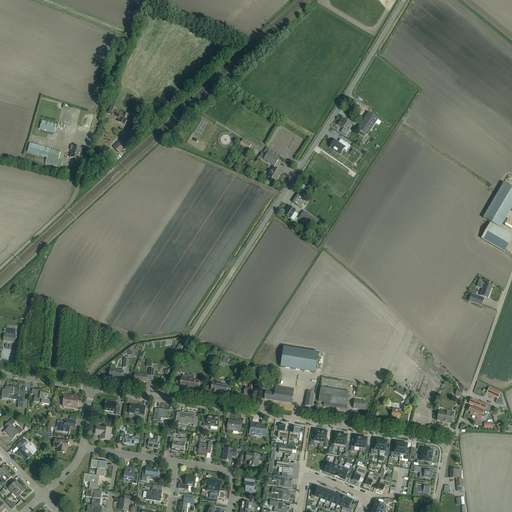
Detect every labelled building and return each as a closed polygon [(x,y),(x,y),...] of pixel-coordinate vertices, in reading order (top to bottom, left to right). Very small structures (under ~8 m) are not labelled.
[(110,107),(107,113),(111,115),(112,113),(121,117),(118,122),(123,124),(125,125),(129,116),(123,113),(117,110),(115,109),(110,107)] [(367,136),(378,120),(368,113),(357,129),(367,136)] [(337,125),(348,133),(353,126),(346,121),(342,118),(337,125)] [(42,121),(40,129),(54,132),(56,124),(42,121)] [(132,132),(125,139),(119,145),(117,144),(114,147),(119,153),(136,137),(132,132)] [(251,144),(246,141),(243,139),(239,144),(243,147),(248,150),(251,144)] [(335,141),(330,147),(333,150),(337,152),(340,154),(341,153),(342,152),(344,150),(346,152),(350,146),(344,142),(341,145),(338,143),(335,141)] [(60,153),(30,144),(27,152),(47,158),(45,164),(61,168),(63,162),(58,161),(60,153)] [(82,148),(77,147),(71,145),(70,149),(72,150),(70,158),(79,160),(82,148)] [(279,159),(274,157),(268,153),(264,159),(274,166),(279,159)] [(281,173),(277,170),(273,168),(267,177),(275,182),(281,173)] [(498,192),(485,214),(502,224),(511,208),(511,187),(504,183),(498,192)] [(306,197),(302,194),(298,192),(291,202),(296,205),(299,207),(302,202),(304,203),(307,199),(305,198),(306,197)] [(289,206),(288,208),(284,214),(290,217),(291,218),(296,211),(289,206)] [(313,228),(317,220),(303,211),(298,218),(313,228)] [(511,237),(511,235),(490,223),(481,239),(504,252),(511,237)] [(479,281),(477,287),(479,288),(482,289),(480,295),(483,297),(488,298),(492,286),(488,284),(484,283),(481,282),(479,281)] [(471,294),(468,301),(482,306),(484,299),(471,294)] [(3,341),(15,343),(16,336),(15,336),(16,331),(6,329),(5,335),(4,334),(3,341)] [(284,347),(280,367),(315,373),(318,353),(284,347)] [(111,365),(110,372),(109,377),(115,378),(116,377),(122,378),(123,370),(115,369),(116,366),(111,365)] [(284,371),(283,378),(297,380),(298,373),(284,371)] [(135,373),(135,375),(134,380),(147,382),(147,375),(135,373)] [(195,381),(186,380),(181,379),(180,386),(187,387),(187,388),(197,390),(199,380),(195,379),(195,381)] [(215,391),(218,392),(226,394),(228,386),(212,383),(211,390),(211,391),(211,392),(215,393),(215,391)] [(3,390),(2,398),(9,399),(17,400),(18,400),(18,403),(22,403),(22,408),(26,409),(28,400),(24,400),(25,396),(25,391),(20,391),(20,389),(16,388),(16,389),(14,389),(14,388),(6,386),(5,390),(3,390)] [(245,388),(244,390),(244,394),(253,396),(253,389),(252,389),(253,386),(250,386),(249,388),(245,388)] [(266,391),(265,394),(264,399),(291,404),(294,389),(276,387),(275,393),(266,391)] [(321,387),(319,397),(318,402),(324,402),(323,406),(346,409),(347,404),(349,392),(321,387)] [(487,392),(486,393),(497,399),(496,402),(501,405),(503,401),(500,392),(490,387),(487,392)] [(32,389),(31,395),(35,395),(34,402),(38,403),(41,403),(49,404),(49,399),(50,394),(44,393),(44,394),(42,394),(42,393),(41,393),(41,391),(36,390),(32,389)] [(307,392),(305,401),(305,406),(311,407),(314,394),(307,392)] [(64,394),(64,399),(63,405),(72,406),(72,408),(77,409),(79,397),(75,396),(75,397),(72,396),(73,396),(64,394)] [(481,403),(475,401),(471,399),(469,404),(485,410),(488,404),(481,402),(481,403)] [(355,400),(354,404),(353,408),(358,409),(358,408),(361,409),(361,410),(365,410),(366,401),(355,400)] [(119,415),(119,411),(120,406),(116,406),(117,403),(112,402),(111,402),(106,401),(104,410),(115,412),(115,415),(119,415)] [(130,405),(130,410),(129,413),(144,416),(145,407),(141,406),(141,407),(130,405)] [(475,407),(475,408),(470,406),(468,411),(472,413),(471,415),(481,419),(484,411),(475,407)] [(393,408),(392,412),(391,417),(400,418),(401,409),(393,408)] [(155,409),(154,414),(153,420),(161,421),(161,418),(169,419),(169,414),(170,411),(164,410),(163,410),(162,410),(162,409),(158,409),(155,409)] [(453,414),(448,413),(438,411),(437,420),(445,422),(444,422),(452,424),(453,414)] [(180,412),(179,417),(176,416),(175,421),(178,421),(178,424),(187,425),(188,423),(193,424),(193,426),(197,427),(198,417),(194,417),(195,414),(189,413),(189,414),(187,413),(180,412)] [(200,417),(199,422),(203,423),(203,426),(207,427),(207,425),(218,427),(219,423),(219,418),(215,417),(215,418),(213,418),(213,417),(208,416),(208,418),(204,417),(200,417)] [(15,422),(12,419),(5,426),(8,429),(5,431),(13,439),(18,434),(19,435),(23,431),(19,427),(16,429),(12,425),(15,422)] [(76,422),(71,421),(65,420),(65,422),(60,421),(59,431),(64,432),(69,433),(70,426),(75,427),(76,422)] [(229,421),(228,425),(228,430),(239,432),(239,433),(242,434),(244,424),(240,424),(240,422),(236,422),(235,422),(233,422),(233,421),(229,421)] [(251,423),(250,428),(249,434),(252,435),(253,436),(254,436),(255,436),(255,434),(266,435),(268,427),(260,426),(260,424),(251,423)] [(279,425),(278,437),(282,437),(282,441),(287,441),(288,432),(285,432),(286,426),(279,425)] [(112,429),(102,427),(97,427),(95,435),(99,435),(99,434),(101,435),(100,439),(110,441),(112,429)] [(290,432),(288,442),(293,442),(294,439),(299,439),(300,429),(294,428),(293,433),(290,432)] [(311,439),(310,445),(313,445),(313,444),(319,444),(320,442),(321,432),(315,431),(314,436),(311,439)] [(121,432),(120,440),(123,441),(123,444),(134,445),(135,443),(138,443),(140,435),(136,434),(135,438),(124,436),(125,432),(121,432)] [(321,432),(320,442),(325,443),(325,447),(328,448),(329,441),(326,437),(327,433),(321,432)] [(331,441),(330,448),(333,448),(334,446),(339,448),(341,435),(335,434),(334,439),(331,441)] [(159,449),(161,437),(156,437),(155,441),(149,440),(149,436),(146,435),(144,447),(159,449)] [(341,435),(339,448),(345,448),(345,450),(348,450),(349,444),(346,441),(347,436),(341,435)] [(351,444),(350,451),(353,451),(354,447),(360,448),(361,438),(355,437),(354,442),(351,444)] [(174,438),(170,438),(169,444),(168,449),(172,450),(172,451),(183,452),(184,444),(186,444),(187,440),(181,439),(180,443),(173,442),(174,438)] [(361,438),(360,448),(359,449),(365,450),(365,453),(368,454),(369,447),(366,444),(367,438),(361,438)] [(31,446),(24,439),(16,446),(21,451),(19,453),(22,456),(27,460),(28,459),(28,460),(32,456),(31,456),(34,453),(29,448),(31,446)] [(68,442),(63,441),(54,439),(53,448),(57,448),(56,452),(66,453),(66,449),(67,449),(68,442)] [(371,447),(370,454),(373,454),(374,450),(380,451),(381,441),(376,440),(375,445),(371,447)] [(381,441),(380,451),(379,453),(385,454),(385,456),(388,456),(389,450),(386,447),(387,442),(381,441)] [(195,448),(195,449),(194,453),(198,454),(198,455),(206,457),(206,458),(210,458),(211,452),(211,450),(212,449),(211,448),(212,442),(209,442),(208,445),(200,443),(199,449),(195,448)] [(391,450),(390,457),(393,457),(394,455),(399,456),(400,455),(401,444),(395,443),(395,448),(391,450)] [(401,444),(400,455),(405,456),(405,459),(408,460),(409,453),(406,449),(407,445),(401,444)] [(235,457),(236,452),(236,450),(224,448),(222,460),(230,461),(231,456),(235,457)] [(279,448),(278,453),(282,454),(282,453),(285,453),(284,459),(283,459),(282,463),(289,463),(289,460),(295,461),(296,454),(292,454),(292,450),(288,449),(287,449),(283,448),(279,448)] [(247,453),(247,455),(246,460),(250,461),(249,466),(258,467),(259,455),(247,453)] [(417,460),(416,463),(422,464),(426,462),(431,462),(432,457),(422,455),(421,461),(417,460)] [(96,476),(99,476),(105,477),(104,477),(106,462),(108,463),(108,462),(92,460),(90,467),(97,468),(96,476)] [(277,462),(276,467),(280,467),(283,467),(282,473),(287,474),(293,475),(294,468),(290,468),(290,464),(289,463),(282,463),(277,462)] [(328,462),(324,472),(330,474),(333,465),(333,464),(328,462)] [(333,465),(330,474),(335,476),(338,467),(333,465)] [(343,469),(339,478),(345,480),(348,472),(351,473),(353,467),(350,466),(349,469),(344,467),(343,469)] [(353,478),(353,480),(359,483),(361,478),(364,479),(367,470),(358,466),(355,475),(353,474),(351,477),(353,478)] [(414,466),(413,472),(420,473),(419,478),(424,479),(424,478),(431,479),(432,472),(429,472),(429,469),(414,466)] [(338,467),(335,476),(339,478),(343,469),(338,467)] [(122,474),(120,481),(124,481),(124,479),(133,480),(132,484),(137,485),(138,474),(134,473),(135,469),(126,468),(125,474),(122,474)] [(146,482),(147,476),(157,478),(158,469),(146,468),(146,474),(143,473),(141,481),(146,482)] [(461,470),(455,469),(450,469),(450,478),(456,478),(456,480),(456,491),(463,491),(463,479),(461,479),(461,470)] [(0,484),(4,488),(9,484),(7,481),(12,477),(7,472),(0,478),(0,479),(1,481),(0,482),(0,484)] [(369,474),(365,485),(371,487),(373,482),(376,484),(379,474),(374,473),(373,476),(369,474)] [(99,476),(96,476),(84,474),(83,481),(90,482),(89,490),(97,491),(99,476)] [(274,475),(273,480),(276,481),(277,481),(277,480),(279,481),(278,487),(290,489),(291,482),(289,481),(287,481),(287,477),(274,475)] [(195,487),(195,482),(196,477),(186,476),(185,485),(179,484),(178,489),(184,490),(184,491),(188,492),(189,486),(195,487)] [(255,479),(250,478),(245,477),(243,492),(255,493),(256,489),(255,489),(255,484),(254,484),(255,479)] [(381,479),(377,489),(383,492),(385,487),(388,488),(391,479),(386,477),(385,481),(381,479)] [(206,498),(205,501),(209,502),(209,501),(216,502),(217,497),(218,497),(219,492),(217,492),(217,490),(219,490),(220,485),(219,485),(220,481),(211,480),(209,479),(208,484),(207,492),(210,492),(209,498),(206,498)] [(13,493),(20,486),(16,481),(11,486),(9,484),(4,488),(6,490),(8,488),(13,493)] [(416,483),(415,487),(418,488),(417,493),(416,496),(419,496),(419,493),(423,493),(429,494),(430,488),(425,487),(426,484),(416,482),(416,483)] [(20,486),(13,493),(17,498),(24,491),(20,486)] [(272,488),(271,493),(275,494),(275,493),(278,494),(277,500),(288,501),(289,495),(285,494),(285,490),(272,488)] [(313,491),(311,497),(314,499),(315,497),(320,499),(324,490),(318,488),(316,492),(313,491)] [(103,492),(97,491),(89,490),(87,489),(86,497),(93,498),(92,505),(99,507),(102,492),(103,492)] [(162,490),(157,489),(151,489),(151,492),(147,491),(146,494),(144,493),(143,497),(146,498),(145,500),(161,502),(162,490)] [(324,490),(320,499),(326,501),(329,492),(324,490)] [(329,492),(326,501),(331,503),(335,494),(329,492)] [(335,494),(331,503),(337,505),(340,496),(335,494)] [(133,497),(129,496),(124,496),(123,499),(120,499),(120,503),(121,503),(120,506),(119,505),(119,510),(128,511),(128,506),(129,500),(132,501),(133,497)] [(180,502),(178,511),(186,511),(187,508),(187,504),(190,504),(192,504),(193,498),(184,496),(183,499),(183,503),(180,502)] [(340,496),(337,505),(342,507),(343,507),(346,498),(340,496)] [(342,507),(342,509),(348,511),(349,511),(350,511),(353,506),(350,505),(352,501),(346,498),(343,507),(342,507)] [(270,501),(269,506),(273,507),(273,506),(275,506),(273,511),(286,511),(287,507),(283,507),(284,503),(270,501)] [(254,504),(247,503),(242,502),(240,511),(250,511),(251,508),(253,508),(254,504)] [(375,502),(373,508),(382,511),(385,511),(387,506),(375,502)]
